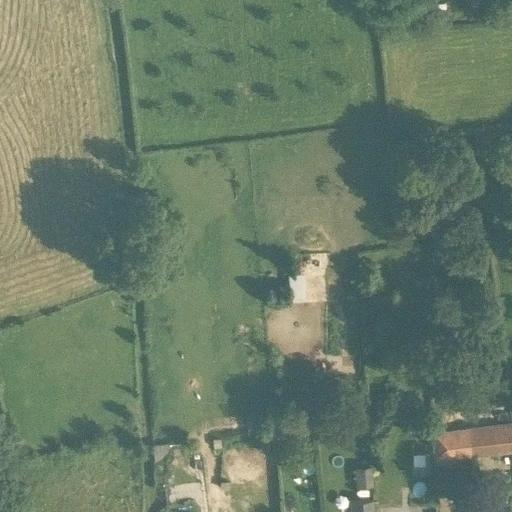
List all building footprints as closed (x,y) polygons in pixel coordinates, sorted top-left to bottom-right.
[(450,311),(431,311),(431,340),(449,340),(450,311)] [(470,360),(460,362),(461,376),(472,375),(470,360)] [(511,451),(511,427),(511,421),(466,426),(467,435),(470,456),(470,457),(511,451)] [(287,435),(285,422),(275,423),(276,436),(287,435)] [(371,466),(355,466),(356,487),(372,486),(371,466)] [(372,511),(372,499),(351,500),(351,511),(372,511)]
